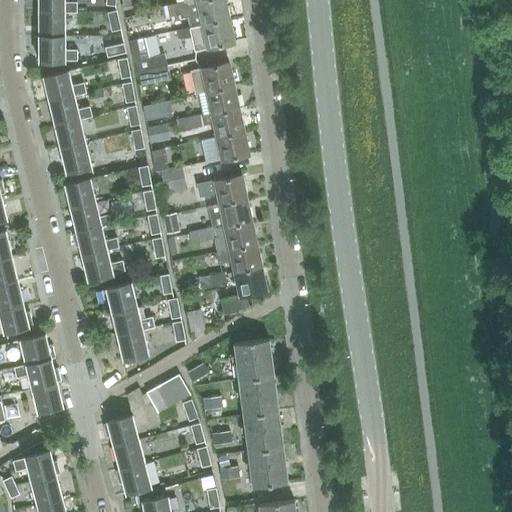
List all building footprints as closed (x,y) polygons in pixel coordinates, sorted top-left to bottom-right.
[(66,11),(78,11),(78,0),(39,0),(40,12),(66,12),(66,11)] [(226,0),(202,0),(185,4),(184,1),(174,4),(176,15),(181,14),(181,18),(188,16),(190,27),(230,18),(226,0)] [(174,4),(162,6),(164,18),(176,15),(174,4)] [(112,30),(121,28),(117,10),(107,12),(112,30)] [(40,12),(40,36),(66,36),(66,12),(40,12)] [(236,43),(230,18),(190,27),(177,30),(178,38),(192,36),(195,51),(236,43)] [(66,49),(66,36),(40,36),(35,36),(35,50),(40,50),(40,61),(66,61),(66,60),(78,60),(78,49),(66,49)] [(105,47),(107,56),(126,52),(124,43),(105,47)] [(139,73),(168,66),(165,53),(142,58),(138,43),(130,45),(134,61),(136,60),(139,73)] [(131,76),(127,57),(118,59),(121,78),(131,76)] [(206,91),(205,90),(235,84),(230,60),(190,69),(195,94),(206,91)] [(170,78),(168,66),(139,73),(141,85),(170,78)] [(44,75),(50,100),(76,94),(75,93),(87,90),(85,79),(73,82),(70,69),(44,75)] [(135,100),(132,81),(122,83),(126,102),(135,100)] [(240,107),(235,84),(205,90),(206,91),(210,113),(240,107)] [(78,106),(76,94),(50,100),(56,124),(81,117),(93,114),(90,103),(78,106)] [(143,106),(146,119),(166,115),(163,102),(143,106)] [(127,107),(130,125),(140,123),(136,105),(127,107)] [(215,136),(245,130),(240,107),(210,113),(211,114),(202,116),(201,114),(189,117),(191,128),(213,124),(215,136)] [(56,124),(61,147),(87,141),(81,117),(56,124)] [(189,117),(176,119),(179,131),(191,128),(189,117)] [(131,130),(135,149),(144,147),(141,128),(131,130)] [(250,154),(245,130),(215,136),(221,161),(250,154)] [(87,141),(61,147),(67,172),(93,166),(87,141)] [(151,184),(148,165),(138,167),(142,186),(151,184)] [(186,188),(184,176),(181,165),(159,170),(164,193),(186,188)] [(242,173),(197,183),(200,197),(216,193),(218,203),(247,197),(242,173)] [(91,179),(66,185),(72,208),(97,203),(91,179)] [(147,210),(156,208),(152,189),(143,191),(147,210)] [(208,205),(212,226),(213,228),(252,220),(247,197),(218,203),(208,205)] [(72,208),(77,232),(103,226),(103,225),(115,222),(112,212),(100,214),(98,203),(97,203),(72,208)] [(167,233),(180,231),(176,212),(163,215),(167,233)] [(161,232),(157,213),(148,215),(151,234),(161,232)] [(218,251),(219,251),(257,243),(252,220),(213,228),(212,226),(200,229),(202,240),(215,238),(218,251)] [(103,226),(77,232),(73,233),(76,246),(81,245),(83,256),(109,249),(120,246),(118,235),(106,238),(103,226)] [(200,229),(189,231),(191,243),(202,240),(200,229)] [(0,231),(0,257),(10,255),(4,231),(0,231)] [(165,255),(161,236),(152,238),(156,257),(165,255)] [(219,251),(218,251),(216,252),(218,263),(231,260),(233,272),(263,266),(257,243),(219,251)] [(112,262),(109,249),(83,256),(89,280),(115,274),(114,273),(126,270),(123,259),(112,262)] [(0,257),(0,282),(15,278),(10,255),(0,257)] [(238,294),(221,298),(224,314),(249,308),(246,294),(268,289),(263,266),(233,272),(238,294)] [(228,283),(225,271),(210,274),(212,286),(228,283)] [(163,294),(172,292),(169,273),(160,275),(163,294)] [(201,288),(212,286),(210,274),(199,277),(201,288)] [(0,282),(0,307),(21,302),(15,278),(0,282)] [(109,301),(111,311),(137,304),(131,280),(106,286),(106,287),(101,289),(105,302),(109,301)] [(171,318),(181,316),(177,297),(168,299),(171,318)] [(33,323),(30,311),(24,312),(21,302),(0,307),(0,325),(2,332),(27,326),(27,325),(33,323)] [(154,324),(152,314),(140,317),(137,304),(111,311),(117,334),(143,328),(142,327),(154,324)] [(200,309),(188,311),(191,330),(204,328),(200,309)] [(176,341),(185,339),(182,320),(172,322),(176,341)] [(148,352),(143,328),(117,334),(123,358),(125,365),(137,362),(135,355),(148,352)] [(18,339),(24,364),(50,358),(50,357),(54,356),(51,342),(47,343),(44,333),(18,339)] [(233,344),(238,379),(273,375),(268,339),(233,344)] [(56,381),(60,380),(57,367),(53,368),(50,358),(24,364),(25,365),(13,367),(15,378),(27,375),(30,388),(56,381)] [(209,372),(203,362),(187,371),(193,381),(209,372)] [(187,393),(176,373),(165,379),(176,399),(187,393)] [(243,415),(278,410),(273,375),(238,379),(243,415)] [(165,379),(155,385),(166,405),(176,399),(165,379)] [(62,405),(56,381),(30,388),(36,412),(62,405)] [(155,411),(166,405),(155,385),(144,391),(155,411)] [(204,409),(223,407),(221,395),(203,398),(204,409)] [(191,398),(182,402),(189,420),(198,416),(191,398)] [(282,446),(278,410),(243,415),(247,451),(282,446)] [(139,438),(133,414),(107,420),(107,421),(103,422),(106,436),(111,435),(113,444),(139,438)] [(196,443),(205,441),(200,422),(191,425),(196,443)] [(214,444),(232,442),(231,430),(212,433),(214,444)] [(113,444),(120,468),(145,461),(139,438),(113,444)] [(211,464),(206,445),(197,448),(202,466),(211,464)] [(252,487),(287,482),(282,446),(247,451),(252,487)] [(55,472),(59,471),(56,458),(51,459),(48,448),(23,455),(24,458),(12,460),(15,471),(26,468),(29,479),(55,473),(55,472)] [(119,482),(123,481),(126,492),(151,485),(145,461),(120,468),(115,469),(119,482)] [(238,465),(220,468),(221,479),(240,477),(238,465)] [(61,497),(55,473),(29,479),(35,503),(61,497)] [(3,480),(7,489),(16,485),(11,476),(3,480)] [(19,493),(16,485),(7,489),(11,497),(19,493)] [(210,508),(220,506),(216,487),(207,489),(210,508)] [(142,500),(144,511),(171,511),(168,495),(142,500)] [(64,511),(61,497),(35,503),(37,511),(64,511)] [(259,505),(259,511),(294,511),(294,501),(259,505)]
